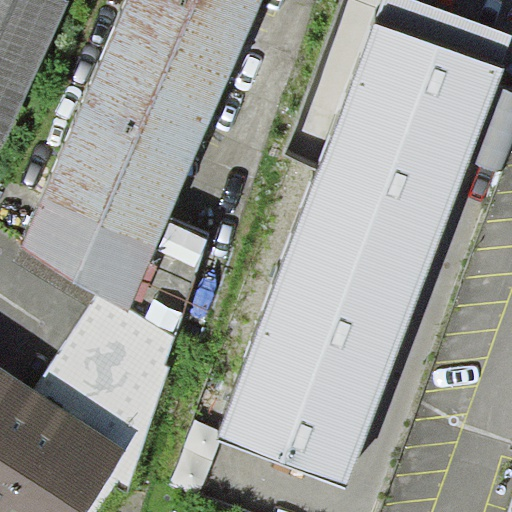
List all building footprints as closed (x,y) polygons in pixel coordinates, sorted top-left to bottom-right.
[(69,0),(0,0),(0,139),(5,142),(69,0)] [(260,0),(126,0),(21,250),(127,310),(260,0)] [(511,40),(511,36),(416,0),(383,0),(218,439),(348,489),(471,161),(498,87),(506,69),(502,69),(511,40)] [(511,140),(511,92),(498,87),(471,161),(501,172),(511,140)] [(84,511),(128,448),(0,366),(0,511),(84,511)]
